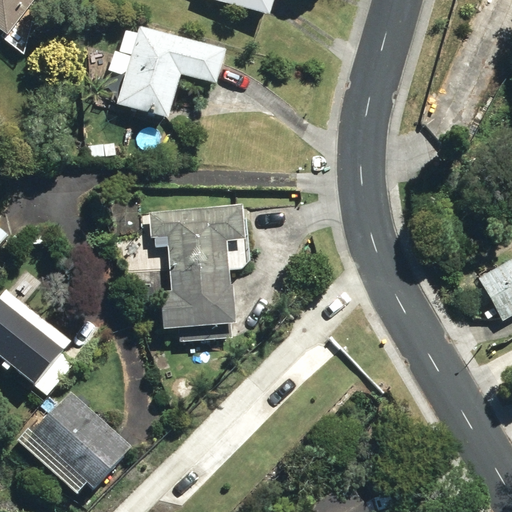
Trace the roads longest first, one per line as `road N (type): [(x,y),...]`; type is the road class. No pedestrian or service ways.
road 1 (residential): [(125,511),(380,263)]
road 2 (residential): [(394,0),(361,140),(359,178),(380,263)]
road 3 (residential): [(380,263),(511,496)]
